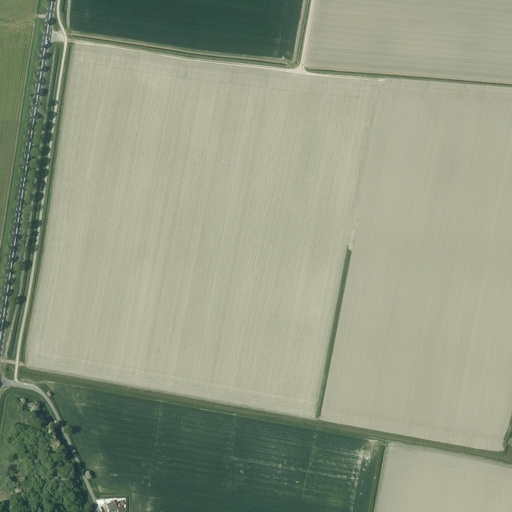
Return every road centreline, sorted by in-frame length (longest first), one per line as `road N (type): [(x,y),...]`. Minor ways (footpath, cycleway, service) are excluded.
road 1 (primary): [(0,337),(51,0)]
road 2 (track): [(46,30),(65,40),(299,71),(312,0)]
road 3 (unclassified): [(99,511),(44,395),(0,382)]
